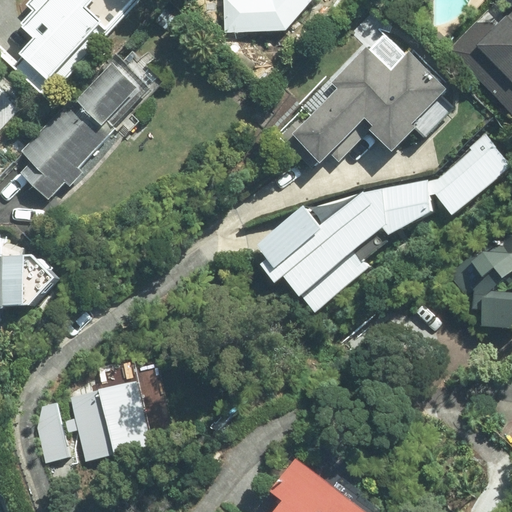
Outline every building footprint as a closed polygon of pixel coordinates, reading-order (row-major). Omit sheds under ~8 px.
[(147,0),(42,0),(36,7),(41,11),(28,24),(47,41),(22,68),(56,99),(67,86),(62,81),(114,24),(120,30),(147,0)] [(272,0),(266,8),(244,7),(243,33),(275,34),(275,48),(293,49),(294,30),(327,0),(272,0)] [(511,19),(497,5),(459,43),(503,87),(496,94),(511,110),(511,19)] [(453,99),(461,90),(418,53),(413,57),(373,22),(302,104),(316,116),(301,132),(338,164),(375,121),(384,129),(381,133),(406,155),(429,129),(438,136),(462,107),(453,99)] [(121,132),(168,84),(153,68),(158,63),(134,39),(23,149),(36,162),(28,169),(57,198),(73,182),(78,187),(92,173),(88,169),(123,134),(121,132)] [(463,218),(511,176),(511,157),(493,134),(436,182),(438,188),(463,218)] [(326,318),(380,272),(370,257),(397,230),(404,238),(444,216),(438,188),(436,182),(436,180),(389,190),(389,192),(318,208),(260,252),(287,288),(299,279),(326,318)] [(511,225),(511,224),(456,272),(474,298),(483,292),(482,312),(493,312),(493,325),(511,326),(511,225)] [(68,270),(57,259),(14,258),(15,240),(0,239),(0,323),(8,324),(9,308),(49,309),(68,292),(68,270)] [(149,382),(75,400),(90,463),(164,445),(155,408),(170,407),(169,384),(149,385),(149,382)] [(77,456),(63,401),(34,409),(49,464),(77,456)] [(285,510),(283,511),(377,511),(303,459),(273,502),(285,510)]
